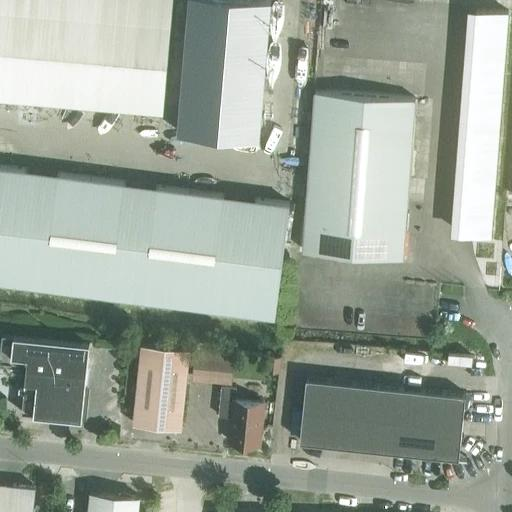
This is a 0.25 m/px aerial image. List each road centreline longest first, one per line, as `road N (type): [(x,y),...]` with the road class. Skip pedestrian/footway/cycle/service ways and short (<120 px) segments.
road 1 (unclassified): [(0,448),(506,500)]
road 2 (unclassified): [(510,312),(506,500)]
